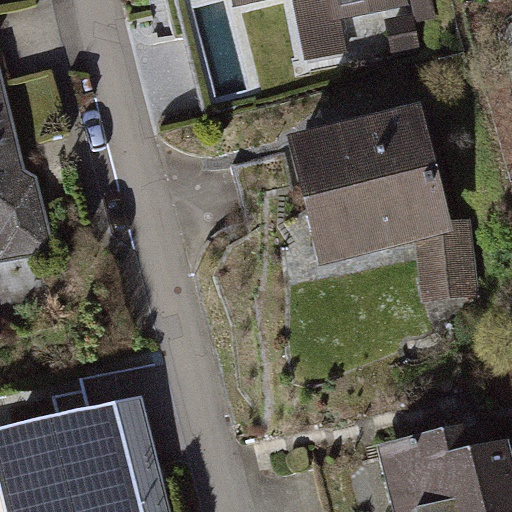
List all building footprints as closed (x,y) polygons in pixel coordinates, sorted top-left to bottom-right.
[(231,0),(235,17),(294,5),(307,68),(350,59),(339,3),(353,0),(231,0)] [(0,96),(0,343),(50,332),(37,267),(55,265),(34,186),(22,182),(0,96)] [(424,119),(288,155),(323,283),(421,256),(427,303),(481,299),(474,226),(454,227),(424,119)] [(66,450),(19,462),(31,511),(155,511),(131,409),(61,426),(66,450)] [(487,424),(387,446),(401,511),(511,511),(511,441),(491,446),(487,424)] [(0,511),(8,511),(0,479),(0,511)]
